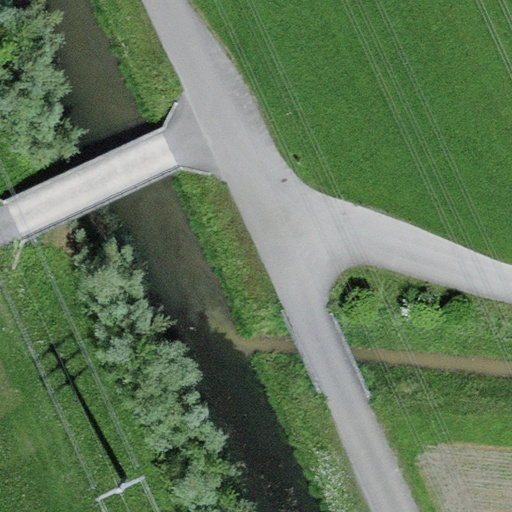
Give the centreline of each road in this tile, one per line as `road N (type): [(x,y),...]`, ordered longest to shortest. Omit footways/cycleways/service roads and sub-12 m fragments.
road 1 (track): [(397,511),(163,0)]
road 2 (track): [(511,284),(262,215)]
road 3 (track): [(222,126),(0,232)]
